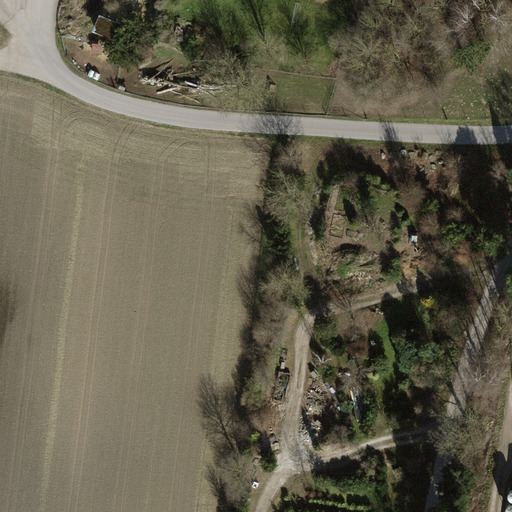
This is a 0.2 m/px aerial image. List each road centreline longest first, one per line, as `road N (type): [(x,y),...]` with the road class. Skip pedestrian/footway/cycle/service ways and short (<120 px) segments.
road 1 (unknown): [(511,244),(372,286),(325,309),(314,324),(297,449),(266,511)]
road 2 (unclassified): [(511,258),(473,337),(434,511)]
